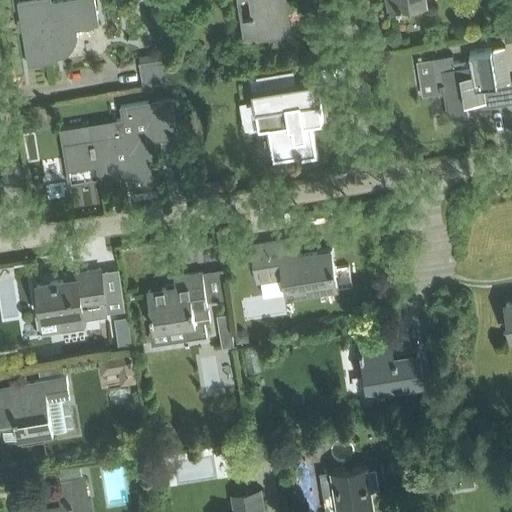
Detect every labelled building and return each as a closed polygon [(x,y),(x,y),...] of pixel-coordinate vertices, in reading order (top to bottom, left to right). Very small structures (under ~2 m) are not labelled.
[(27,0),(19,1),(29,65),(49,62),(59,60),(58,57),(65,56),(68,54),(70,52),(72,49),(73,47),(75,44),(76,41),(77,38),(78,37),(77,29),(87,28),(86,25),(100,23),(95,0),(58,0),(51,1),(51,0),(27,0)] [(248,0),(251,17),(244,18),(247,41),(273,36),(293,33),(287,0),(248,0)] [(388,0),(390,7),(398,6),(398,8),(403,7),(403,5),(423,2),(426,1),(425,0),(388,0)] [(159,38),(155,44),(156,51),(156,52),(169,50),(167,36),(159,38)] [(453,54),(434,57),(439,84),(441,84),(442,92),(444,91),(449,117),(469,114),(468,109),(467,101),(471,100),(473,108),(488,105),(511,101),(511,93),(510,79),(504,47),(492,49),(470,52),(471,58),(454,61),(453,54)] [(140,62),(139,62),(143,86),(175,80),(171,56),(170,57),(140,62)] [(316,79),(252,89),(259,130),(269,128),(274,159),(298,155),(299,160),(303,160),(302,158),(317,155),(313,132),(312,122),(323,120),(320,98),(316,79)] [(82,140),(63,143),(68,176),(71,175),(70,170),(69,165),(97,161),(97,165),(98,170),(113,168),(116,167),(116,164),(130,162),(132,174),(133,185),(132,185),(132,186),(162,182),(155,140),(181,136),(175,97),(149,101),(120,105),(123,119),(116,120),(91,124),(93,138),(82,140)] [(282,240),(252,245),(256,265),(258,280),(285,276),(287,292),(317,287),(337,284),(338,286),(352,284),(349,264),(334,266),(334,264),(332,250),(301,255),(285,257),(282,240)] [(38,286),(32,287),(34,304),(40,303),(42,317),(59,315),(61,330),(85,326),(84,318),(107,315),(105,301),(106,300),(104,288),(101,268),(75,272),(75,277),(66,279),(37,284),(38,286)] [(167,288),(147,291),(150,310),(153,330),(171,327),(187,325),(189,337),(207,334),(205,320),(210,319),(209,312),(208,302),(206,291),(203,272),(174,276),(174,281),(175,286),(167,288)] [(229,314),(218,316),(223,345),(234,344),(229,314)] [(242,330),(234,331),(236,343),(249,342),(248,334),(242,330)] [(130,331),(117,333),(119,347),(132,345),(130,331)] [(391,336),(360,341),(363,361),(368,390),(423,381),(422,371),(419,352),(417,352),(418,355),(394,359),(391,336)] [(132,350),(99,356),(99,359),(102,375),(114,373),(119,372),(121,384),(137,381),(132,350)] [(63,361),(38,365),(40,375),(65,371),(63,361)] [(27,382),(0,386),(0,418),(1,418),(5,440),(19,437),(39,434),(53,432),(48,400),(61,398),(70,397),(66,375),(45,379),(27,382)] [(414,438),(403,438),(404,456),(415,455),(414,438)] [(242,440),(225,443),(228,464),(245,461),(242,440)] [(340,502),(329,504),(330,511),(372,511),(370,498),(376,497),(374,486),(382,485),(379,464),(336,471),(340,497),(340,502)] [(61,503),(22,509),(22,511),(88,511),(83,477),(81,477),(79,465),(58,468),(60,480),(57,481),(61,503)] [(473,470),(447,473),(449,488),(474,485),(473,470)] [(262,511),(259,491),(240,494),(235,495),(237,511),(262,511)]
